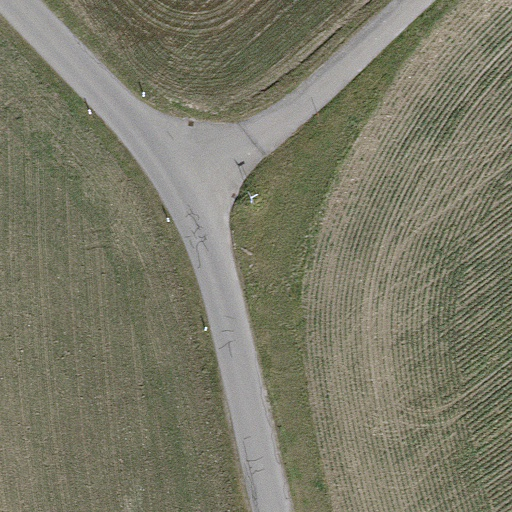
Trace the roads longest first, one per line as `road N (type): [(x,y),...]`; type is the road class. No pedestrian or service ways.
road 1 (unclassified): [(17,0),(198,195),(273,511)]
road 2 (track): [(198,195),(413,0)]
